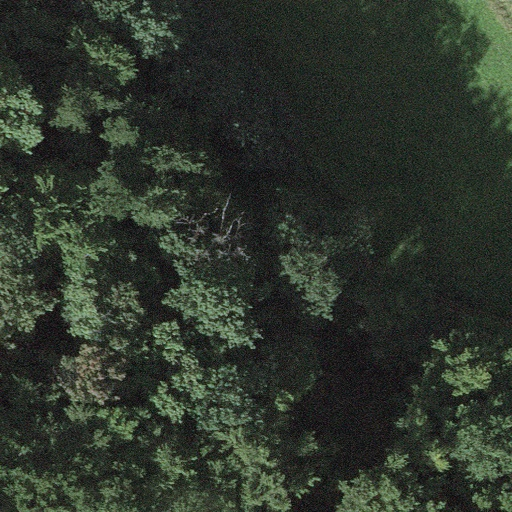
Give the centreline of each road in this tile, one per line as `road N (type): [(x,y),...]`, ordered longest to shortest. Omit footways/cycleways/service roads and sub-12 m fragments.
road 1 (track): [(511,279),(421,286),(292,197),(178,93),(46,0)]
road 2 (track): [(0,323),(126,415),(262,477),(348,496),(458,496),(511,487)]
